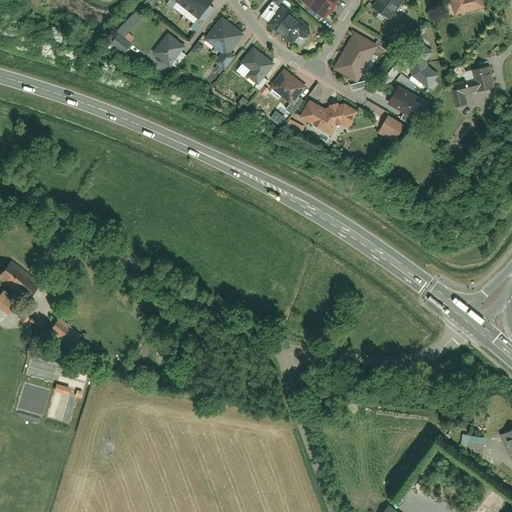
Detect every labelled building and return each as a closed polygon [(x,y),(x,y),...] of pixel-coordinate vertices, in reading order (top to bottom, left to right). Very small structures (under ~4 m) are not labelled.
[(178,0),(178,1),(198,17),(199,18),(207,8),(212,0),(178,0)] [(335,0),(312,0),(306,9),(321,21),(337,1),(335,0)] [(378,0),(372,11),(389,21),(401,0),(378,0)] [(482,0),(448,0),(451,14),(484,9),(482,0)] [(300,39),(308,29),(279,7),(264,26),(288,44),(295,35),(300,39)] [(195,21),(201,26),(212,12),(207,8),(199,18),(198,17),(195,21)] [(121,36),(140,17),(133,10),(114,30),(121,36)] [(214,65),(223,72),(234,57),(227,51),(238,37),(218,22),(203,42),(221,55),(214,65)] [(115,32),(107,42),(120,53),(128,42),(115,32)] [(165,35),(151,53),(168,66),(182,47),(165,35)] [(352,38),(332,72),(355,86),(375,51),(352,38)] [(391,46),(378,40),(376,46),(389,52),(391,46)] [(434,79),(438,72),(424,63),(432,51),(423,44),(407,67),(412,71),(409,77),(431,92),(438,82),(434,79)] [(249,74),(245,78),(255,86),(259,81),(263,84),(278,63),(253,45),(238,66),(249,74)] [(170,64),(176,69),(188,55),(182,50),(170,64)] [(449,82),(454,110),(466,108),(464,95),(495,90),(491,67),(472,70),(474,78),(449,82)] [(282,72),(269,91),(290,105),(303,86),(282,72)] [(418,96),(398,85),(387,104),(407,115),(418,96)] [(337,99),(328,113),(310,102),(299,119),(329,137),(335,126),(344,132),(357,112),(337,99)] [(273,114),(266,122),(272,127),(278,119),(273,114)] [(386,120),(377,135),(393,145),(402,130),(386,120)] [(288,121),(284,129),(298,137),(303,129),(288,121)] [(12,261),(0,275),(0,278),(25,300),(39,283),(12,261)] [(3,288),(0,291),(0,309),(3,313),(15,301),(3,288)] [(56,319),(46,333),(70,350),(80,336),(56,319)] [(66,393),(67,385),(53,384),(52,392),(66,393)] [(460,435),(457,452),(481,456),(484,439),(460,435)]
